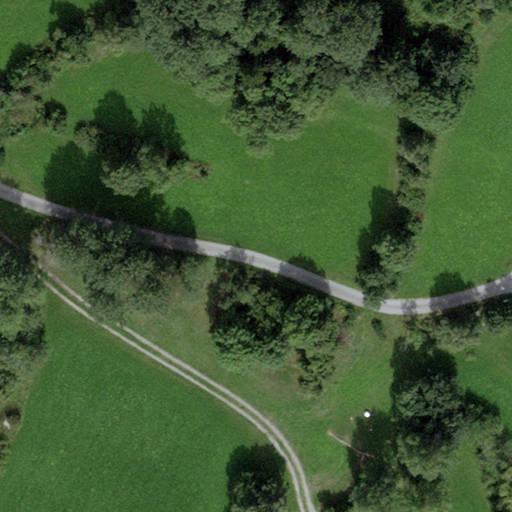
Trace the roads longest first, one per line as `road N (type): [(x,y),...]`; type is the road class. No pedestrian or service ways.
road 1 (track): [(0,186),(107,208),(169,240),(385,306),(424,308),(511,286)]
road 2 (track): [(0,247),(101,325),(269,433),(308,511)]
